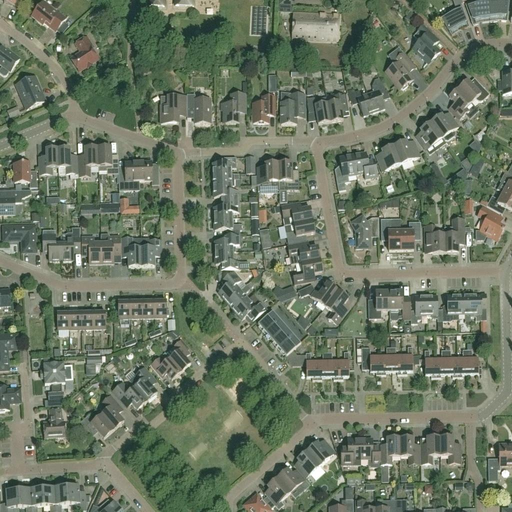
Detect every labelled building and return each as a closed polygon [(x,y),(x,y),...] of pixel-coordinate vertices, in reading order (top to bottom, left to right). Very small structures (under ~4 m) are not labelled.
[(0,0),(1,1),(3,2),(5,2),(4,5),(15,8),(17,0),(0,0)] [(150,0),(150,8),(163,9),(163,0),(176,0),(176,7),(193,7),(193,0),(150,0)] [(489,24),(487,1),(486,0),(477,0),(478,2),(479,6),(476,7),(473,8),(471,4),(465,6),(472,27),(480,25),(489,24)] [(487,1),(489,24),(499,22),(507,23),(509,1),(502,0),(502,4),(499,4),(496,4),(495,0),(487,1)] [(43,3),(32,18),(43,27),(45,25),(56,34),(66,20),(59,14),(58,15),(43,3)] [(449,13),(440,19),(452,37),(462,31),(469,28),(462,7),(455,10),(456,14),(454,15),(451,16),(449,13)] [(95,11),(90,15),(100,22),(102,15),(95,11)] [(293,14),(292,41),(338,43),(339,17),(293,14)] [(411,14),(405,20),(413,25),(418,20),(411,14)] [(428,66),(440,54),(434,48),(439,43),(423,27),(418,33),(413,38),(419,44),(412,51),(428,66)] [(81,54),(71,61),(79,73),(98,61),(94,55),(93,56),(90,51),(93,49),(87,38),(76,46),(81,54)] [(185,51),(185,40),(177,40),(176,51),(185,51)] [(6,78),(9,74),(10,74),(20,61),(9,53),(2,48),(0,50),(0,68),(2,69),(0,71),(0,76),(4,79),(6,78)] [(388,57),(394,67),(385,74),(399,92),(401,91),(403,93),(408,89),(406,87),(413,82),(408,75),(415,70),(399,50),(388,57)] [(291,79),(306,79),(306,71),(291,71),(291,79)] [(511,73),(502,74),(502,82),(502,97),(511,96),(511,73)] [(482,76),(477,79),(482,88),(487,85),(482,76)] [(26,112),(46,103),(35,79),(16,87),(26,112)] [(373,94),(367,96),(374,115),(384,111),(378,93),(384,90),(381,85),(379,81),(374,83),(371,88),(373,94)] [(467,82),(458,91),(471,105),(475,101),(477,103),(479,104),(481,104),(483,103),(489,97),(481,88),(476,92),(467,82)] [(242,84),(242,96),(232,97),(232,101),(230,101),(230,106),(221,106),(221,112),(223,112),(223,126),(239,126),(239,111),(246,111),(246,96),(247,96),(247,84),(242,84)] [(374,115),(367,96),(361,98),(359,93),(355,94),(354,91),(347,93),(351,105),(358,102),(363,119),(374,115)] [(471,105),(458,91),(449,99),(455,106),(454,106),(453,109),(454,110),(451,113),(459,122),(464,117),(470,122),(479,114),(471,105)] [(195,97),(187,97),(187,121),(194,121),(194,126),(210,126),(210,102),(195,102),(195,97)] [(305,121),(304,110),(304,97),(290,97),(281,97),(281,105),(281,127),(296,127),(296,121),(305,121)] [(333,105),(327,106),(330,125),(343,123),(340,110),(347,108),(345,97),(334,98),(333,103),(333,105)] [(179,109),(186,109),(186,99),(160,99),(161,108),(161,126),(179,126),(179,109)] [(268,113),(275,113),(275,99),(262,99),(262,105),(253,105),(253,125),(268,125),(268,113)] [(326,100),(318,101),(314,102),(314,100),(307,101),(309,115),(316,114),(318,127),(330,125),(327,106),(326,100)] [(10,120),(20,116),(17,109),(7,113),(10,120)] [(455,135),(453,133),(458,129),(449,115),(443,119),(441,117),(430,124),(442,141),(443,140),(445,142),(448,143),(454,138),(455,135)] [(413,122),(409,124),(412,132),(417,130),(413,122)] [(429,158),(446,146),(442,141),(430,124),(420,132),(422,134),(416,138),(429,158)] [(479,130),(471,137),(476,144),(484,137),(479,130)] [(394,148),(401,166),(420,159),(413,143),(407,146),(406,143),(394,148)] [(401,166),(394,148),(381,152),(383,155),(376,158),(382,174),(401,166)] [(98,174),(107,174),(107,177),(119,176),(118,157),(111,157),(111,149),(98,150),(98,169),(98,174)] [(98,169),(98,150),(85,150),(85,158),(78,159),(79,179),(90,179),(90,169),(98,169)] [(58,170),(58,151),(46,151),(46,164),(39,165),(39,177),(52,177),(52,170),(58,170)] [(70,151),(58,151),(58,170),(59,177),(71,177),(71,181),(79,181),(79,179),(78,159),(77,159),(70,159),(70,151)] [(352,157),(356,177),(364,175),(365,181),(377,179),(374,165),(368,167),(365,154),(352,157)] [(356,177),(352,157),(339,159),(343,179),(336,180),(338,194),(346,192),(344,185),(349,184),(348,178),(356,177)] [(213,177),(231,176),(231,171),(236,171),(236,160),(214,161),(215,166),(213,166),(213,177)] [(494,162),(492,166),(504,171),(506,167),(494,162)] [(22,166),(9,166),(9,167),(14,166),(14,185),(30,185),(30,190),(37,190),(36,173),(30,173),(29,164),(22,164),(22,166)] [(139,183),(138,164),(125,165),(125,176),(119,177),(119,193),(139,193),(139,183)] [(151,164),(138,164),(139,183),(152,183),(152,188),(159,188),(158,171),(152,172),(151,164)] [(246,176),(255,176),(254,165),(246,166),(246,176)] [(260,170),(260,173),(257,174),(258,194),(271,193),(271,192),(279,192),(278,165),(265,166),(265,170),(260,170)] [(278,165),(279,192),(286,191),(286,193),(299,192),(298,172),(292,173),(291,165),(278,165)] [(430,167),(441,188),(448,184),(448,183),(442,178),(435,165),(430,167)] [(511,177),(505,173),(500,184),(507,188),(503,195),(511,199),(511,177)] [(231,176),(213,177),(213,189),(231,188),(231,189),(234,189),(234,182),(239,182),(239,176),(231,176)] [(106,188),(105,179),(97,179),(97,189),(106,188)] [(231,189),(231,188),(213,189),(213,200),(227,199),(227,204),(239,204),(239,194),(231,194),(231,189)] [(8,193),(9,201),(0,201),(0,217),(15,217),(15,205),(22,205),(22,201),(31,197),(31,192),(8,193)] [(511,199),(503,195),(499,202),(492,198),(486,208),(502,217),(505,210),(511,213),(511,199)] [(339,203),(338,212),(347,213),(348,204),(339,203)] [(464,209),(464,216),(472,216),(472,210),(472,203),(465,203),(465,209),(464,209)] [(239,204),(227,204),(227,209),(214,210),(214,221),(232,220),(232,215),(239,215),(239,204)] [(119,205),(100,206),(100,215),(119,214),(119,205)] [(285,228),(312,223),(310,210),(301,212),(300,205),(281,208),(283,221),(285,228)] [(81,216),(100,216),(100,206),(81,206),(81,216)] [(485,223),(480,233),(475,233),(476,244),(484,243),(486,238),(488,239),(497,244),(504,230),(498,227),(501,220),(482,210),(477,218),(485,223)] [(370,235),(379,235),(378,220),(372,220),(366,224),(363,218),(350,225),(355,234),(356,251),(365,251),(365,248),(370,248),(370,235)] [(232,220),(214,221),(214,233),(228,232),(228,238),(240,238),(240,233),(242,233),(242,226),(235,227),(232,227),(232,220)] [(401,253),(400,233),(400,221),(381,222),(381,243),(388,243),(389,253),(401,253)] [(445,237),(445,256),(458,255),(458,247),(465,247),(464,222),(452,222),(452,237),(445,237)] [(312,223),(285,228),(286,235),(288,247),(307,244),(306,237),(315,235),(312,223)] [(409,233),(400,233),(401,253),(413,253),(413,243),(420,243),(420,225),(409,225),(409,233)] [(23,254),(36,254),(35,229),(4,230),(4,243),(22,242),(23,254)] [(445,232),(436,232),(436,229),(424,229),(425,248),(432,248),(432,256),(445,256),(445,237),(445,232)] [(66,235),(66,236),(61,236),(61,264),(73,263),(73,246),(80,246),(80,240),(80,230),(72,230),(72,235),(66,235)] [(61,236),(61,246),(55,246),(55,232),(43,233),(43,247),(49,247),(49,264),(61,264),(61,236)] [(120,239),(109,239),(109,236),(101,237),(101,246),(101,266),(113,266),(113,258),(120,257),(120,239)] [(228,243),(215,244),(215,255),(233,254),(235,254),(235,249),(240,249),(240,243),(240,238),(228,238),(228,243)] [(101,266),(101,246),(94,246),(94,239),(82,239),(82,249),(82,258),(89,258),(89,266),(101,266)] [(161,243),(149,243),(149,240),(141,241),(141,269),(154,269),(154,260),(161,259),(161,243)] [(141,269),(141,241),(121,241),(121,260),(128,260),(128,270),(141,269)] [(288,247),(287,247),(291,267),(301,265),(320,262),(317,249),(308,250),(307,244),(288,247)] [(233,254),(215,255),(215,267),(228,266),(229,272),(249,272),(248,264),(236,264),(235,261),(233,261),(233,254)] [(320,262),(301,265),(302,274),(292,275),(294,287),(311,284),(309,277),(322,275),(320,262)] [(226,304),(240,292),(236,287),(241,283),(234,274),(225,282),(228,286),(218,295),(226,304)] [(240,292),(226,304),(234,313),(248,302),(244,297),(253,289),(253,287),(250,284),(247,286),(240,292)] [(325,309),(337,293),(327,285),(318,296),(315,293),(312,287),(298,293),(301,300),(308,297),(325,309)] [(276,288),(273,294),(277,299),(294,293),(293,288),(283,292),(276,288)] [(0,308),(11,308),(10,292),(0,292),(0,308)] [(348,300),(337,293),(325,309),(332,314),(328,320),(337,327),(348,311),(343,307),(348,300)] [(376,305),(368,305),(368,321),(381,321),(381,313),(389,313),(389,294),(376,294),(376,305)] [(402,294),(389,294),(389,313),(389,321),(391,323),(397,323),(399,321),(410,321),(410,326),(410,313),(410,301),(402,301),(402,294)] [(248,302),(234,313),(242,322),(247,318),(253,324),(267,312),(253,297),(248,302)] [(481,298),(470,298),(470,319),(476,319),(476,323),(481,323),(481,334),(486,334),(486,323),(486,311),(486,297),(481,297),(481,298)] [(458,316),(458,298),(447,299),(447,312),(442,312),(442,324),(447,324),(450,324),(451,323),(453,321),(453,316),(458,316)] [(470,319),(470,298),(458,298),(458,316),(465,316),(465,323),(465,326),(466,327),(470,327),(470,323),(470,319)] [(131,321),(130,299),(123,302),(123,304),(118,304),(118,321),(131,321)] [(143,320),(142,303),(138,303),(138,301),(130,299),(131,321),(143,320)] [(155,320),(154,299),(147,301),(147,303),(142,303),(143,320),(155,320)] [(162,301),(154,299),(155,320),(167,320),(167,318),(169,318),(169,312),(167,312),(167,303),(162,303),(162,301)] [(426,317),(426,299),(415,299),(415,313),(410,313),(410,326),(417,326),(417,322),(420,322),(421,321),(421,317),(426,317)] [(442,324),(442,312),(437,312),(437,299),(426,299),(426,317),(431,317),(432,319),(432,322),(437,321),(437,324),(442,324)] [(86,314),(81,315),(82,332),(94,332),(93,310),(86,313),(86,314)] [(101,312),(93,310),(94,332),(106,331),(106,314),(101,314),(101,312)] [(70,332),(69,311),(62,313),(62,315),(57,315),(58,332),(70,332)] [(77,313),(69,311),(70,332),(82,332),(81,315),(77,315),(77,313)] [(263,336),(279,322),(272,314),(258,326),(263,332),(261,333),(263,336)] [(299,318),(293,324),(303,332),(308,326),(299,318)] [(176,333),(175,322),(167,322),(168,333),(176,333)] [(287,330),(279,322),(263,336),(266,338),(267,337),(272,343),(287,330)] [(294,338),(287,330),(272,343),(277,348),(275,349),(277,352),(294,338)] [(0,372),(8,372),(7,352),(18,351),(17,337),(0,338),(0,372)] [(301,346),(294,338),(277,352),(280,354),(281,353),(285,358),(286,359),(293,353),(301,346)] [(218,351),(224,344),(218,339),(212,346),(218,351)] [(181,342),(179,344),(175,348),(179,353),(169,361),(181,375),(191,366),(186,360),(190,356),(187,353),(189,352),(181,342)] [(408,358),(402,358),(402,377),(407,377),(407,374),(413,374),(412,349),(407,350),(408,358)] [(361,351),(357,351),(357,366),(361,366),(361,373),(370,372),(370,375),(376,375),(376,378),(381,378),(380,359),(370,359),(370,350),(361,351)] [(391,375),(391,350),(386,350),(386,358),(380,359),(381,378),(386,378),(386,375),(391,375)] [(402,377),(402,358),(396,358),(395,350),(391,350),(391,375),(397,375),(397,378),(402,377)] [(467,377),(467,352),(462,352),(462,361),(457,361),(457,380),(462,380),(462,377),(467,377)] [(467,352),(467,377),(481,377),(481,380),(481,370),(478,370),(478,360),(472,361),(472,352),(467,352)] [(285,358),(284,359),(289,365),(297,357),(293,353),(286,359),(285,358)] [(436,381),(435,361),(429,361),(429,353),(424,353),(425,378),(431,378),(431,381),(436,381)] [(441,361),(435,361),(436,381),(441,381),(441,378),(446,377),(446,353),(441,353),(441,361)] [(457,380),(457,361),(451,361),(450,353),(446,353),(446,377),(452,377),(452,380),(457,380)] [(306,357),(300,357),(300,368),(306,368),(306,380),(312,380),(312,383),(317,383),(317,364),(311,364),(310,355),(306,355),(306,357)] [(322,364),(317,364),(317,383),(322,383),(322,380),(327,380),(327,355),(322,355),(322,364)] [(338,383),(338,363),(332,363),(332,355),(327,355),(327,380),(333,380),(333,383),(338,383)] [(338,363),(338,383),(343,383),(343,380),(349,379),(349,355),(344,355),(344,363),(338,363)] [(300,357),(297,357),(289,365),(292,369),(300,368),(300,357)] [(121,363),(117,358),(113,361),(111,358),(109,359),(116,367),(121,363)] [(164,365),(160,360),(150,369),(158,378),(162,374),(163,376),(165,375),(172,383),(181,375),(169,361),(164,365)] [(51,395),(51,402),(64,401),(63,394),(62,394),(61,386),(65,386),(65,382),(72,382),(71,368),(64,369),(64,365),(43,367),(45,387),(52,387),(52,395),(51,395)] [(135,389),(147,404),(157,395),(151,389),(157,384),(151,378),(144,370),(134,379),(140,385),(135,389)] [(147,404),(135,389),(130,393),(123,385),(112,394),(126,410),(132,406),(137,412),(147,404)] [(9,412),(9,406),(21,405),(20,391),(8,392),(8,389),(0,389),(0,414),(4,414),(5,412),(9,412)] [(101,417),(114,432),(124,424),(118,417),(123,412),(111,398),(102,406),(106,410),(99,416),(101,418),(101,417)] [(66,439),(65,429),(65,424),(62,424),(61,412),(49,412),(50,422),(47,425),(44,425),(45,441),(66,439)] [(101,417),(101,418),(94,423),(89,417),(80,424),(93,438),(98,434),(104,441),(114,432),(101,417)] [(80,427),(75,432),(82,440),(87,435),(80,427)] [(440,458),(440,439),(427,440),(427,448),(420,448),(420,467),(432,467),(431,458),(440,458)] [(453,439),(440,439),(440,458),(448,458),(448,466),(460,466),(460,447),(453,447),(453,439)] [(387,452),(380,452),(380,468),(392,468),(391,459),(400,459),(400,440),(387,441),(387,452)] [(420,467),(420,448),(413,448),(413,440),(400,440),(400,459),(409,459),(409,467),(420,467)] [(360,462),(360,441),(347,441),(348,447),(341,448),(341,464),(342,468),(353,468),(353,462),(360,462)] [(380,468),(380,452),(380,454),(372,454),(372,441),(360,441),(360,462),(368,461),(368,468),(369,470),(380,470),(380,468)] [(307,453),(320,468),(333,456),(334,454),(324,442),(318,447),(317,445),(307,453)] [(499,461),(488,461),(488,484),(498,484),(497,473),(500,473),(500,468),(511,467),(511,446),(499,447),(499,461)] [(297,461),(299,464),(294,468),(297,472),(305,481),(320,468),(307,453),(297,461)] [(291,476),(287,471),(277,480),(290,495),(300,487),(304,492),(310,488),(305,481),(297,472),(291,476)] [(267,489),(270,491),(264,496),(267,499),(275,508),(278,511),(284,507),(281,503),(290,495),(277,480),(267,489)] [(406,511),(406,502),(397,502),(397,489),(399,489),(398,486),(394,486),(394,498),(395,503),(394,511),(406,511)] [(423,486),(420,499),(428,500),(430,487),(423,486)] [(78,488),(66,489),(67,507),(74,506),(74,511),(86,511),(85,497),(79,497),(78,488)] [(66,489),(54,490),(55,511),(61,511),(61,507),(67,507),(66,489)] [(42,490),(30,491),(31,511),(36,511),(37,509),(43,508),(42,490)] [(55,511),(54,490),(42,490),(43,508),(50,508),(50,511),(55,511)] [(31,511),(30,491),(18,492),(20,510),(26,510),(26,511),(31,511)] [(20,510),(18,492),(6,493),(7,506),(1,506),(1,511),(12,511),(12,510),(20,510)] [(257,496),(243,507),(247,511),(270,511),(275,508),(267,499),(262,502),(257,496)] [(383,511),(375,511),(374,511),(394,511),(395,503),(394,498),(390,498),(390,503),(383,503),(383,511)] [(341,509),(329,510),(329,511),(352,511),(353,502),(341,502),(341,509)] [(367,508),(367,503),(355,504),(355,511),(374,511),(375,511),(375,508),(367,508)]
